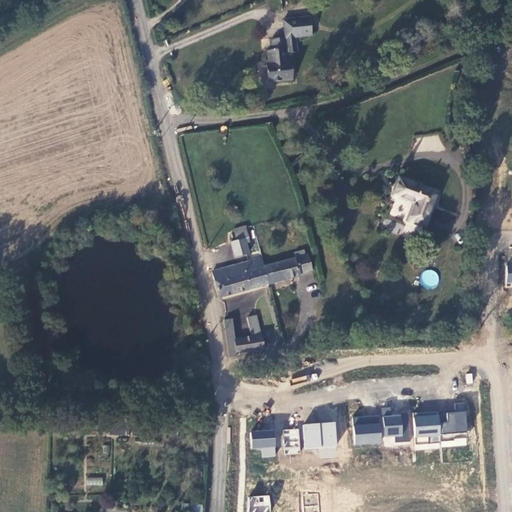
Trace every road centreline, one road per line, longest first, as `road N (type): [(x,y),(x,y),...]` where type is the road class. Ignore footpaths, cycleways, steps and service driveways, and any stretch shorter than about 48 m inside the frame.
road 1 (unclassified): [(210,511),(196,283),(182,198),(127,0)]
road 2 (residential): [(235,404),(436,385),(453,363),(492,361)]
road 3 (unknown): [(204,363),(297,340),(320,311),(320,263)]
road 4 (residential): [(511,239),(498,240),(492,361)]
